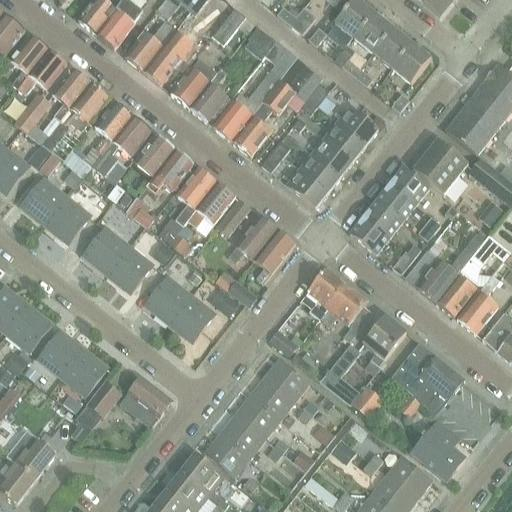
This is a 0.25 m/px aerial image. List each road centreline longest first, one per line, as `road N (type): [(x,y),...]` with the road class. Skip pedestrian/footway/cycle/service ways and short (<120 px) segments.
road 1 (residential): [(323,244),(13,0)]
road 2 (residential): [(197,399),(0,243)]
road 3 (residential): [(511,391),(323,244)]
road 4 (residential): [(323,244),(462,62)]
road 5 (residential): [(197,399),(323,244)]
